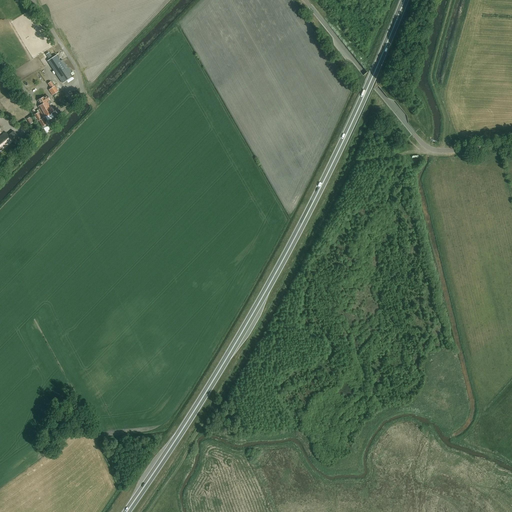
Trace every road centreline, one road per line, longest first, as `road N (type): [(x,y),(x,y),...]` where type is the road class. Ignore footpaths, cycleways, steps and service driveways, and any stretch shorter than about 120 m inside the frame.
road 1 (trunk): [(126,511),(293,239),(403,0)]
road 2 (unclassified): [(304,0),(412,132)]
